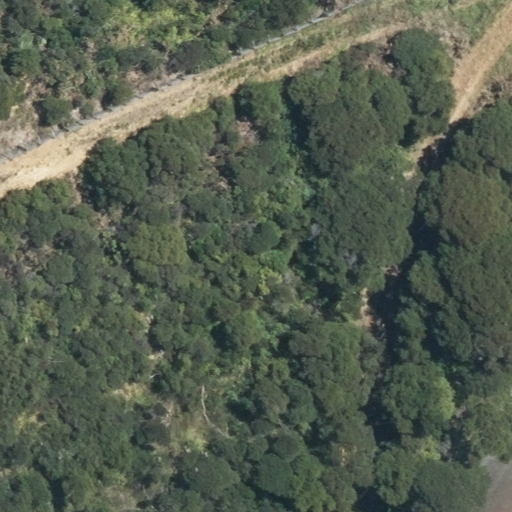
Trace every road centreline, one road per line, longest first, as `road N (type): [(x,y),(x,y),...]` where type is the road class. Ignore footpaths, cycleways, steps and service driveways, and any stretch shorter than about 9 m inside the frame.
road 1 (track): [(511,47),(477,75),(397,245),(366,511)]
road 2 (track): [(439,0),(0,184)]
